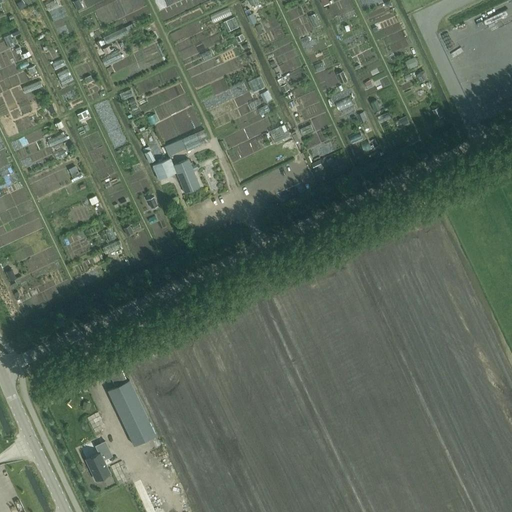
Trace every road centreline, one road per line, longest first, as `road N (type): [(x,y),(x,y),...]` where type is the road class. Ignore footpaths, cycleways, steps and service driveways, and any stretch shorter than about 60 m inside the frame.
road 1 (unclassified): [(0,370),(511,123)]
road 2 (tertiary): [(66,511),(0,372)]
